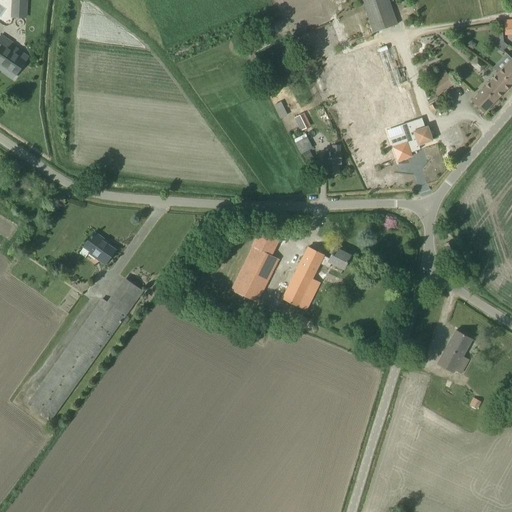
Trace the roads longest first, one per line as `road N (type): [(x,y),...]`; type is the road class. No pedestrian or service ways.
road 1 (tertiary): [(422,212),(404,203),(239,206),(106,195),(69,184),(0,137)]
road 2 (unclassified): [(350,511),(425,267)]
road 3 (unclassified): [(422,212),(511,111)]
